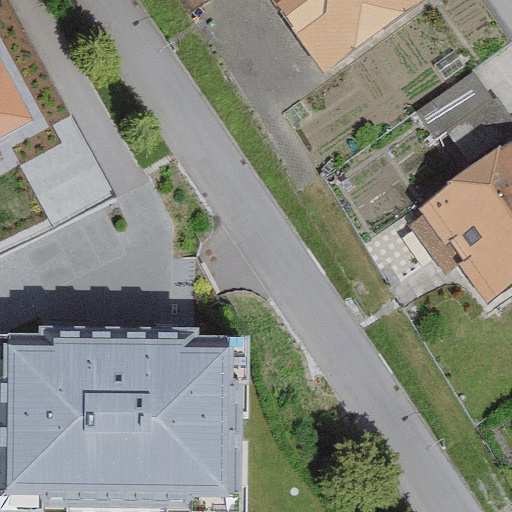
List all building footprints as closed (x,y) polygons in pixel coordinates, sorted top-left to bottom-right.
[(265,0),(323,86),(429,15),(419,0),(265,0)] [(0,147),(30,132),(0,74),(0,147)] [(417,124),(437,148),(484,111),(464,87),(417,124)] [(511,151),(422,221),(495,314),(511,301),(511,151)] [(0,511),(256,511),(258,337),(0,333),(0,511)]
